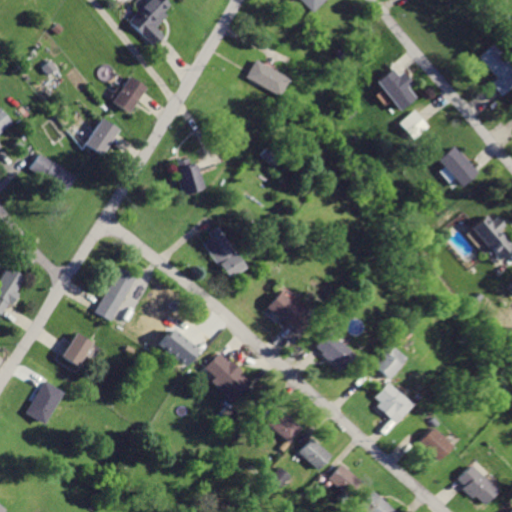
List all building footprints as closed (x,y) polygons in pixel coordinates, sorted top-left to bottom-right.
[(166,0),(147,0),(128,19),(154,46),(166,35),(156,24),(168,13),(164,9),(170,4),(166,0)] [(304,0),(312,9),(321,0),(304,0)] [(511,61),(496,42),(481,55),(498,76),(491,82),(502,96),(511,87),(511,61)] [(255,56),(245,76),(279,94),(289,75),(255,56)] [(393,67),(377,79),(399,110),(417,97),(410,87),(415,83),(406,70),(399,75),(393,67)] [(110,102),(126,112),(143,86),(127,75),(110,102)] [(0,132),(13,122),(0,106),(0,132)] [(429,126),(415,109),(400,122),(414,139),(429,126)] [(100,154),(116,128),(99,117),(82,143),(100,154)] [(454,146),(439,159),(461,186),(479,171),(461,149),(459,151),(454,146)] [(64,191),(75,176),(39,152),(28,168),(64,191)] [(186,156),(171,161),(182,195),(200,189),(191,162),(188,163),(186,156)] [(488,214),(472,228),(499,259),(511,247),(511,239),(502,229),(508,224),(498,214),(493,219),(488,214)] [(217,224),(206,231),(209,236),(201,241),(225,278),(244,265),(217,224)] [(7,265),(0,276),(0,312),(1,313),(7,304),(11,306),(18,293),(14,290),(23,275),(7,265)] [(119,265),(93,309),(110,320),(137,275),(119,265)] [(279,290),(264,308),(286,326),(289,322),(300,331),(311,317),(279,290)] [(157,344),(183,365),(196,348),(170,328),(157,344)] [(325,329),(311,345),(318,351),(316,353),(327,363),(329,360),(338,368),(352,353),(325,329)] [(75,330),(59,355),(77,366),(93,341),(75,330)] [(386,341),(369,362),(387,377),(404,356),(386,341)] [(217,353),(204,367),(213,375),(208,380),(231,402),(249,382),(238,372),(242,368),(231,359),(227,363),(217,353)] [(43,378),(23,412),(44,424),(64,390),(43,378)] [(383,383),(372,397),(378,402),(374,406),(394,422),(409,403),(383,383)] [(281,407),(267,421),(288,441),(302,427),(281,407)] [(430,424),(415,440),(435,459),(450,443),(430,424)] [(311,436),(297,451),(317,469),(331,454),(311,436)] [(341,462),(326,478),(346,495),(361,479),(341,462)] [(280,465),(268,478),(277,486),(289,473),(280,465)] [(469,465),(456,479),(462,485),(458,489),(471,500),(473,497),(482,505),(496,489),(469,465)] [(397,511),(371,488),(356,504),(364,511),(397,511)]
